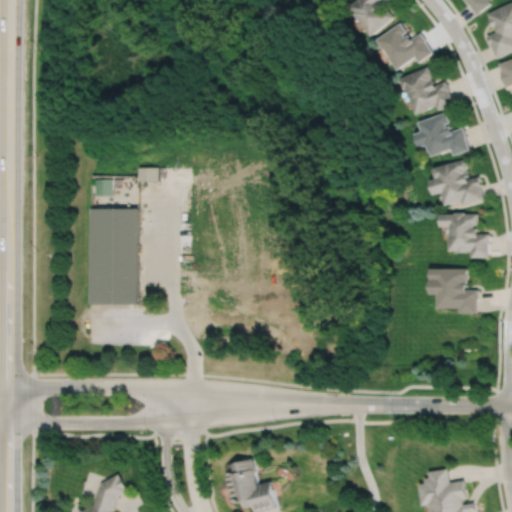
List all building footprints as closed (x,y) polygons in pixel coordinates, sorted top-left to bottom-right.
[(357,0),(350,6),(354,11),(353,12),(359,19),(359,18),(366,26),(364,27),(372,36),(396,17),(388,8),(385,11),(383,8),(386,6),(382,1),(383,0),(357,0)] [(467,0),(470,4),(471,3),(478,14),(492,3),(489,0),(467,0)] [(511,1),(489,13),(492,19),(491,19),(495,26),(498,31),(488,36),(499,58),(511,51),(511,1)] [(402,22),(377,40),(384,50),(386,49),(391,57),(390,57),(398,69),(417,56),(421,62),(435,52),(427,41),(428,41),(422,32),(414,38),(411,34),(407,37),(404,34),(408,31),(402,22)] [(511,58),(501,63),(503,70),(502,70),(507,86),(511,84),(511,58)] [(429,66),(400,79),(405,90),(407,89),(413,101),(411,101),(417,114),(438,105),(440,109),(456,102),(450,91),(452,90),(447,80),(437,85),(435,80),(434,80),(433,77),(434,76),(429,66)] [(419,122),(423,132),(415,134),(421,148),(428,146),(430,152),(431,152),(433,157),(453,149),(456,155),(472,149),(467,137),(468,137),(465,127),(454,131),(452,126),(449,127),(447,124),(451,122),(447,112),(419,122)] [(466,161),(465,159),(435,168),(436,170),(434,170),(437,180),(432,182),(436,196),(444,194),(447,206),(464,201),(466,205),(487,199),(483,187),(484,186),(481,176),(470,179),(468,171),(468,170),(468,168),(468,167),(467,162),(466,161)] [(138,167),(138,174),(138,180),(160,180),(160,167),(138,167)] [(92,177),(92,194),(109,194),(109,177),(92,177)] [(89,205),(90,301),(139,301),(139,205),(89,205)] [(442,215),(442,223),(452,223),(452,232),(450,232),(451,248),(460,248),(460,249),(471,249),(471,248),(473,248),(473,255),(490,255),(490,242),(491,242),(491,231),(480,232),(480,225),(476,225),(476,223),(481,223),(481,214),(468,214),(468,213),(457,213),(457,214),(442,215)] [(431,266),(431,291),(439,291),(439,305),(461,305),(461,310),(478,310),(478,297),(479,297),(479,287),(469,287),(469,281),(468,281),(468,278),(469,278),(469,266),(431,266)] [(255,456),(232,462),(234,473),(230,474),(237,501),(244,499),(246,506),(255,504),(257,511),(279,506),(272,480),(262,482),(255,456)] [(450,467),(431,470),(432,476),(427,477),(428,481),(421,482),(425,504),(431,503),(432,506),(436,509),(436,511),(468,511),(478,511),(477,501),(466,503),(465,498),(470,497),(468,486),(467,487),(466,479),(452,481),(450,467)] [(96,503),(82,510),(83,511),(117,511),(116,509),(121,495),(130,490),(128,487),(129,486),(124,475),(123,476),(121,472),(104,481),(96,503)]
